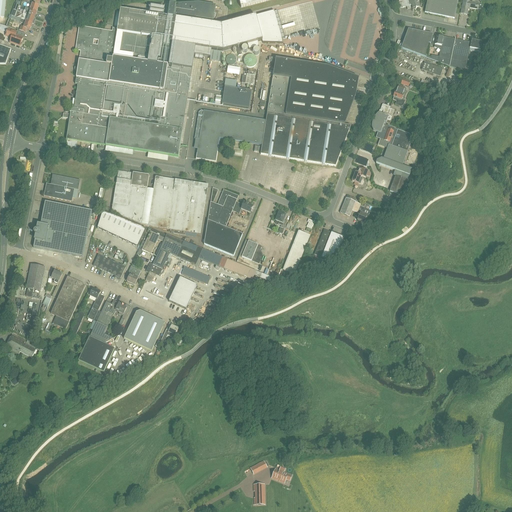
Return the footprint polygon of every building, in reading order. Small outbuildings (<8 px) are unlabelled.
[(398,0),(399,2),(398,2),(399,5),(400,5),(401,7),(403,8),(407,7),(408,11),(411,10),(410,6),(412,6),(413,9),(420,7),(418,0),(398,0)] [(427,0),(425,13),(455,19),(458,0),(427,0)] [(472,0),(463,0),(461,14),(466,15),(468,7),(478,9),(479,4),(472,3),(472,0)] [(32,3),(30,9),(37,12),(39,6),(32,3)] [(78,68),(75,67),(75,71),(77,71),(76,78),(78,79),(78,80),(76,80),(75,85),(78,85),(77,92),(74,110),(71,109),(71,113),(66,140),(72,141),(77,142),(106,146),(134,151),(148,153),(168,156),(178,158),(189,92),(192,70),(194,56),(210,58),(211,50),(223,52),(248,45),(249,50),(259,47),(257,42),(262,41),(263,43),(283,43),(274,11),(221,25),(196,21),(196,18),(213,21),(215,6),(198,3),(165,5),(165,6),(163,17),(120,10),(120,12),(116,11),(114,26),(116,26),(118,26),(117,29),(116,29),(112,28),(112,32),(100,30),(79,26),(78,33),(77,41),(77,42),(76,50),(81,51),(79,60),(78,68)] [(25,8),(24,10),(26,11),(25,14),(28,15),(35,18),(37,12),(30,9),(26,8),(25,8)] [(24,14),(22,20),(26,21),(33,24),(34,24),(35,20),(34,20),(35,18),(28,15),(25,14),(24,14)] [(18,18),(17,21),(20,22),(25,24),(24,27),(21,26),(20,30),(25,32),(27,28),(31,30),(33,24),(26,21),(22,20),(21,20),(18,18)] [(21,43),(23,38),(15,35),(17,32),(8,29),(6,35),(12,38),(10,42),(20,46),(21,45),(22,44),(21,43)] [(429,44),(431,44),(433,35),(408,30),(401,49),(426,58),(429,44)] [(442,49),(444,37),(444,35),(440,35),(439,37),(437,36),(434,47),(441,49),(442,49)] [(442,49),(441,49),(438,63),(450,67),(452,53),(455,39),(444,37),(442,49)] [(452,53),(450,67),(465,73),(470,48),(481,51),(482,42),(472,40),(471,43),(455,39),(452,53)] [(11,49),(0,45),(0,64),(6,64),(11,49)] [(235,63),(236,61),(236,60),(236,59),(236,58),(235,58),(235,57),(234,56),(233,56),(231,55),(230,55),(228,56),(227,57),(226,59),(226,61),(226,62),(227,63),(227,64),(228,65),(229,65),(230,65),(231,65),(232,65),(233,65),(234,64),(235,63)] [(256,64),(256,63),(257,62),(257,60),(256,58),(255,57),(254,56),(253,56),(252,55),(251,55),(250,55),(249,55),(248,55),(247,56),(246,56),(246,57),(245,58),(244,59),(244,60),(244,62),(244,63),(244,64),(245,65),(246,66),(246,67),(248,68),(250,68),(251,68),(252,68),(253,67),(254,67),(255,66),(256,65),(256,64)] [(328,67),(276,59),(266,121),(201,111),(199,112),(194,139),(199,140),(196,159),(215,162),(219,138),(262,145),(261,155),(268,156),(270,157),(272,156),(286,159),(287,160),(289,159),(303,161),(305,163),(307,162),(321,164),(323,166),(325,165),(335,166),(351,126),(344,125),(356,95),(358,78),(328,67)] [(443,70),(424,63),(421,70),(440,77),(443,70)] [(228,67),(227,73),(239,75),(240,68),(228,67)] [(246,76),(243,76),(242,83),(253,85),(255,76),(247,74),(246,76)] [(397,89),(396,88),(394,93),(393,97),(394,97),(393,100),(396,102),(395,105),(401,107),(403,106),(405,101),(402,100),(403,98),(404,98),(406,92),(405,92),(406,89),(398,86),(397,89)] [(252,91),(225,87),(222,105),(249,109),(252,91)] [(375,163),(395,171),(409,176),(412,170),(402,166),(408,152),(407,152),(411,143),(409,143),(411,137),(410,134),(395,129),(395,128),(389,126),(388,124),(386,123),(387,121),(390,122),(394,110),(390,109),(390,107),(383,105),(382,105),(380,110),(379,113),(377,114),(376,116),(375,117),(374,118),(373,121),(372,123),(372,126),(372,128),(372,129),(373,130),(374,130),(374,131),(378,133),(376,138),(380,139),(378,145),(387,149),(383,159),(381,158),(377,160),(375,163)] [(362,169),(358,168),(357,172),(356,172),(352,181),(355,182),(358,184),(361,177),(366,178),(367,177),(368,177),(369,177),(370,177),(370,176),(370,175),(370,174),(368,173),(368,172),(362,169)] [(133,173),(118,171),(112,213),(148,228),(149,226),(152,227),(166,229),(174,230),(173,234),(185,236),(185,232),(200,235),(208,185),(193,183),(194,182),(190,181),(190,182),(155,177),(153,191),(147,190),(149,176),(148,176),(133,173)] [(401,196),(407,180),(407,181),(409,176),(395,171),(393,175),(395,176),(390,191),(401,196)] [(74,190),(78,191),(80,181),(53,175),(51,185),(46,184),(44,197),(72,202),(74,190)] [(209,215),(208,221),(204,245),(234,257),(243,235),(226,228),(232,212),(235,213),(239,203),(236,202),(238,196),(223,190),(217,206),(211,203),(209,215)] [(346,199),(340,214),(350,218),(356,202),(355,202),(356,200),(348,196),(346,199)] [(239,203),(235,213),(239,214),(241,210),(250,213),(253,206),(248,205),(248,204),(248,203),(247,203),(246,203),(246,204),(244,203),(243,205),(240,203),(240,204),(239,203)] [(51,213),(43,212),(40,230),(37,230),(36,230),(35,230),(34,231),(34,232),(34,233),(34,234),(34,235),(35,235),(36,235),(33,248),(83,258),(92,212),(91,211),(52,204),(51,213)] [(370,211),(360,207),(356,217),(359,218),(358,220),(364,223),(367,216),(368,216),(370,211)] [(102,231),(110,215),(103,212),(97,229),(102,231)] [(286,215),(279,212),(275,221),(279,222),(278,224),(281,226),(280,227),(284,229),(287,221),(284,220),(286,215)] [(110,215),(102,231),(107,233),(115,217),(110,215)] [(112,236),(120,219),(115,217),(107,233),(112,236)] [(117,238),(125,221),(120,219),(112,236),(117,238)] [(130,223),(125,221),(117,238),(122,240),(130,223)] [(127,243),(135,225),(130,223),(122,240),(127,243)] [(132,245),(141,227),(135,225),(127,243),(132,245)] [(132,245),(137,247),(146,229),(141,227),(132,245)] [(151,254),(158,240),(163,242),(166,238),(167,235),(166,236),(152,229),(149,228),(147,232),(150,233),(146,242),(143,241),(137,254),(140,256),(142,251),(142,250),(151,254)] [(296,275),(310,235),(298,230),(284,271),(296,275)] [(321,258),(331,233),(324,230),(314,255),(321,258)] [(331,233),(321,258),(329,261),(340,251),(344,238),(331,233)] [(166,238),(163,242),(153,264),(153,265),(149,273),(146,280),(151,282),(152,282),(154,277),(155,277),(156,275),(159,276),(162,270),(164,270),(165,270),(166,267),(164,266),(169,254),(190,264),(197,247),(196,247),(184,242),(167,235),(166,238)] [(248,242),(249,241),(246,240),(239,256),(242,257),(255,263),(259,264),(263,256),(262,256),(263,255),(261,252),(260,252),(262,247),(248,242)] [(119,280),(120,278),(120,279),(126,268),(98,255),(93,266),(116,277),(115,278),(119,280)] [(27,289),(26,297),(32,298),(33,290),(40,291),(45,268),(31,265),(30,273),(29,273),(27,281),(28,281),(27,289)] [(133,286),(134,285),(135,285),(141,272),(131,267),(126,277),(128,278),(127,282),(130,283),(130,284),(133,286)] [(211,278),(185,267),(182,274),(208,285),(211,278)] [(50,272),(49,277),(52,278),(51,278),(55,280),(53,284),(57,286),(62,275),(55,271),(54,274),(50,272)] [(53,324),(66,330),(86,285),(68,277),(51,314),(56,317),(53,324)] [(180,277),(170,302),(188,309),(198,284),(180,277)] [(94,321),(97,322),(97,323),(101,313),(98,311),(105,297),(99,295),(100,293),(93,289),(92,290),(90,289),(87,295),(96,299),(88,318),(94,321)] [(97,323),(90,338),(79,361),(104,373),(115,349),(105,344),(114,339),(108,336),(109,335),(108,331),(106,330),(115,311),(119,303),(114,301),(112,305),(106,302),(101,313),(97,323)] [(119,313),(119,315),(123,316),(122,319),(125,320),(131,307),(119,302),(119,303),(115,311),(119,312),(119,313)] [(165,323),(140,311),(136,313),(124,339),(152,352),(165,323)] [(72,332),(76,334),(85,314),(80,312),(72,332)] [(169,331),(166,330),(163,338),(162,341),(165,342),(168,336),(174,338),(179,329),(175,327),(172,326),(169,331)] [(6,347),(19,353),(20,352),(32,358),(36,350),(24,344),(25,342),(12,335),(6,347)] [(253,474),(260,471),(257,465),(250,469),(253,474)] [(279,470),(274,469),(272,479),(277,480),(280,481),(284,482),(286,478),(290,479),(291,474),(282,471),(282,472),(279,471),(279,470)] [(264,505),(264,486),(253,486),(253,493),(255,493),(255,499),(253,499),(253,505),(264,505)]
